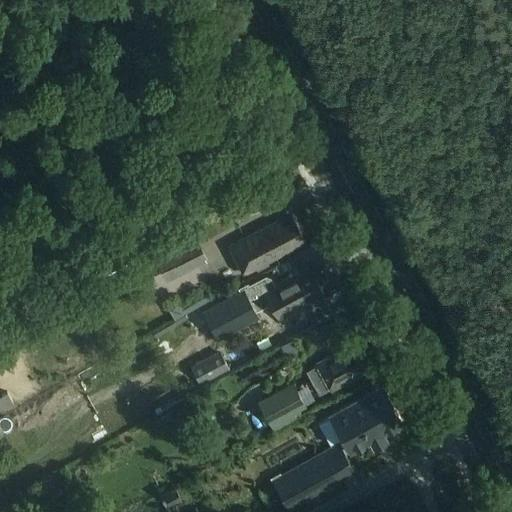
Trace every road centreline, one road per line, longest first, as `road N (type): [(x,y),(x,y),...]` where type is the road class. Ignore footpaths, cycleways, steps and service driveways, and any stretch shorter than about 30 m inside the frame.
road 1 (primary): [(476,427),(249,0)]
road 2 (track): [(0,300),(288,139)]
road 3 (unclassified): [(476,427),(322,511)]
